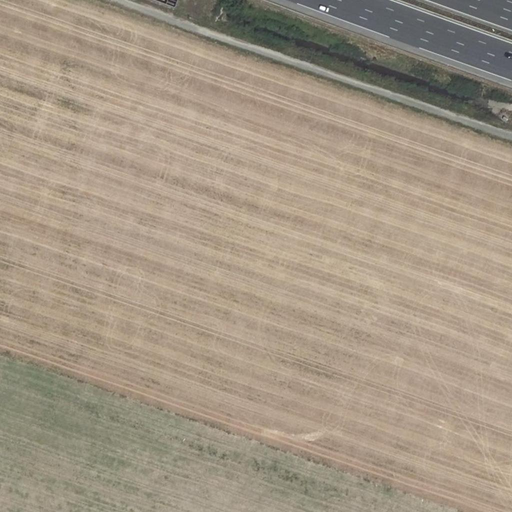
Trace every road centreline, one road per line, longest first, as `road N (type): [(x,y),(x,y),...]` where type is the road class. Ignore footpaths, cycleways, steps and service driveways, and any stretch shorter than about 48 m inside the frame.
road 1 (track): [(120,0),(511,135)]
road 2 (motorway): [(338,0),(511,62)]
